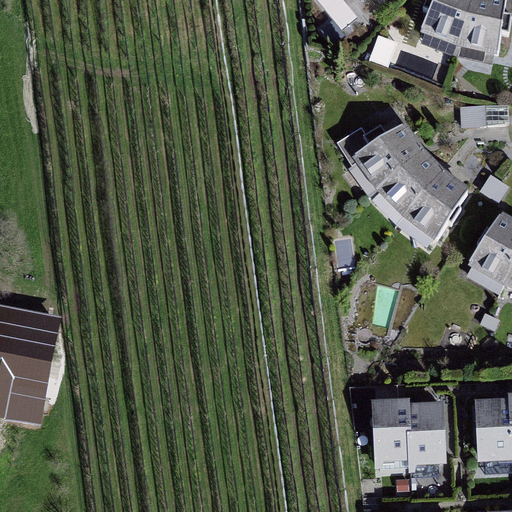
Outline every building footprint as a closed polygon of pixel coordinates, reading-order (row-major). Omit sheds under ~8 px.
[(475,0),(439,0),(424,36),(462,49),(475,0)] [(506,0),(475,0),(462,49),(502,57),(506,0)] [(390,75),(399,50),(381,43),(372,68),(390,75)] [(463,111),(462,135),(510,137),(511,112),(463,111)] [(425,152),(407,127),(356,165),(376,192),(425,152)] [(444,174),(425,152),(376,192),(402,218),(444,174)] [(468,194),(444,174),(402,218),(435,242),(468,194)] [(511,273),(511,220),(504,217),(472,277),(505,291),(511,273)] [(60,339),(0,321),(0,415),(34,425),(60,339)] [(511,412),(480,414),(484,477),(511,475),(511,412)] [(413,413),(378,414),(379,477),(414,476),(413,418),(413,413)] [(449,417),(413,418),(414,476),(415,485),(450,484),(449,417)] [(291,511),(342,511),(339,479),(308,482),(308,487),(290,489),(291,511)]
